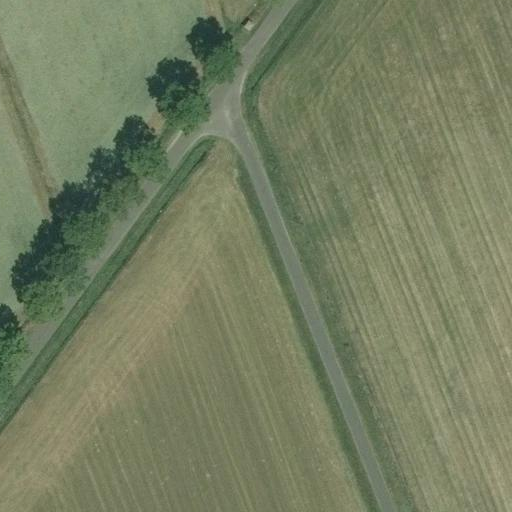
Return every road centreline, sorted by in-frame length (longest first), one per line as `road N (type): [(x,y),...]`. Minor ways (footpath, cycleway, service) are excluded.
road 1 (unclassified): [(390,511),(230,100)]
road 2 (unclassified): [(0,412),(230,100)]
road 3 (unclassified): [(230,100),(304,0)]
